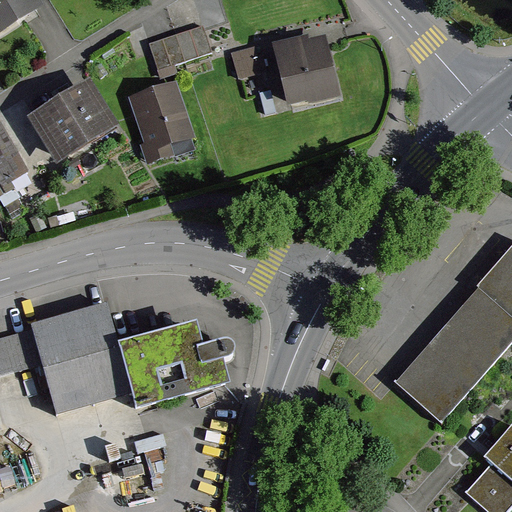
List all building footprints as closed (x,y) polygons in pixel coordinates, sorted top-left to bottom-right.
[(0,0),(0,40),(48,11),(41,0),(0,0)] [(215,58),(206,32),(155,48),(163,74),(215,58)] [(345,100),(331,39),(282,50),(296,112),(345,100)] [(264,53),(236,60),(241,82),(270,75),(264,53)] [(198,144),(181,84),(136,97),(153,157),(198,144)] [(121,130),(95,86),(37,120),(63,164),(121,130)] [(4,126),(0,128),(0,177),(7,188),(32,173),(4,126)] [(511,260),(402,385),(447,424),(511,351),(511,260)] [(214,351),(208,329),(129,352),(116,307),(0,341),(0,384),(47,371),(61,421),(143,397),(147,409),(238,383),(233,365),(248,361),(242,342),(214,351)] [(511,511),(511,441),(495,461),(503,468),(476,498),(490,511),(511,511)]
